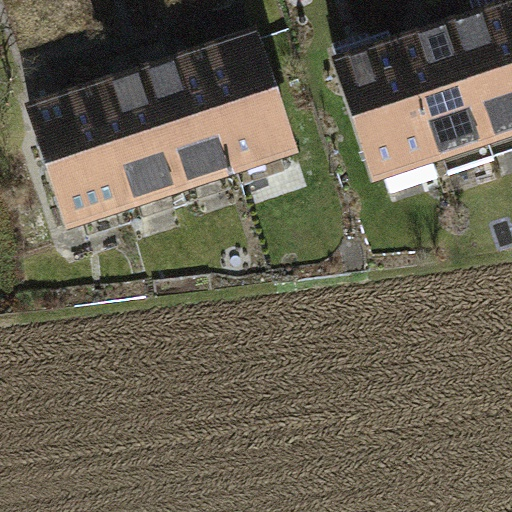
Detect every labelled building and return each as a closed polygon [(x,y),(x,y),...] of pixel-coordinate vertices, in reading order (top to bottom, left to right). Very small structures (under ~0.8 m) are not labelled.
[(102,62),(85,0),(24,0),(0,6),(0,9),(19,83),(102,62)] [(228,32),(217,0),(145,0),(162,52),(228,32)] [(410,33),(398,0),(346,0),(363,48),(410,33)] [(511,15),(511,0),(458,0),(469,30),(511,15)] [(500,191),(511,186),(511,56),(509,48),(455,68),(500,191)] [(238,203),(292,183),(247,60),(193,80),(238,203)] [(446,210),(500,191),(455,68),(401,87),(446,210)] [(184,222),(238,203),(193,80),(139,99),(184,222)] [(391,230),(446,210),(401,87),(347,107),(391,230)] [(129,241),(184,222),(139,99),(85,119),(129,241)] [(75,261),(129,241),(85,119),(31,138),(75,261)]
